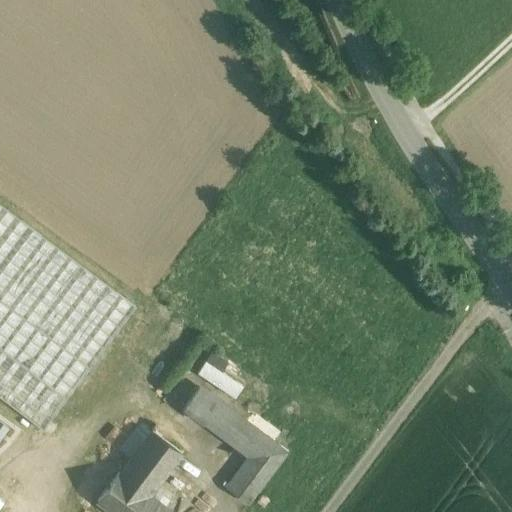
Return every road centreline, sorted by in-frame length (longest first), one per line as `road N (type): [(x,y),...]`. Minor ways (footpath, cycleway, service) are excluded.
road 1 (tertiary): [(337,0),(405,131),(511,285)]
road 2 (track): [(491,299),(334,511)]
